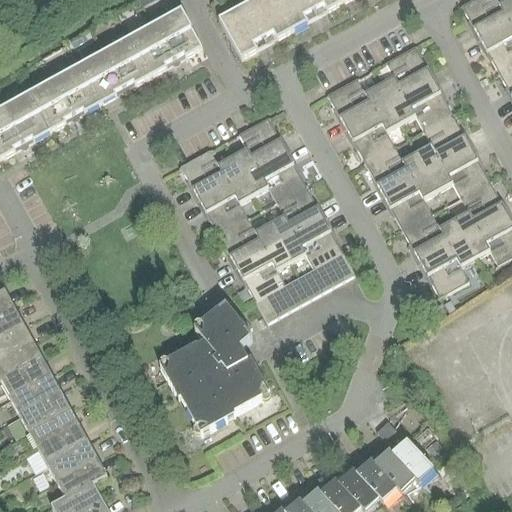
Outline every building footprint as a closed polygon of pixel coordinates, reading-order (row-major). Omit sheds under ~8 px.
[(273,0),(257,0),(245,7),(267,47),(292,33),(273,0)] [(273,0),(292,33),(319,19),(308,0),(273,0)] [(343,0),(308,0),(319,19),(345,4),(343,0)] [(511,1),(499,8),(494,0),(478,0),(462,10),(481,44),(511,26),(511,1)] [(240,62),(267,47),(245,7),(218,22),(240,62)] [(181,15),(133,42),(153,78),(201,51),(181,15)] [(511,26),(481,44),(500,78),(511,71),(511,26)] [(83,46),(79,38),(69,44),(73,51),(83,46)] [(101,107),(153,78),(133,42),(81,70),(101,107)] [(380,90),(391,110),(435,86),(415,50),(386,67),(394,82),(380,90)] [(81,70),(33,97),(54,133),(101,107),(81,70)] [(511,71),(500,78),(511,100),(511,71)] [(365,98),(357,83),(327,99),(347,133),(391,110),(380,90),(365,98)] [(391,110),(402,129),(417,121),(425,136),(454,120),(435,86),(391,110)] [(0,162),(0,163),(54,133),(33,97),(0,115),(0,162)] [(366,168),(397,151),(389,136),(402,129),(391,110),(347,133),(366,168)] [(473,154),(454,120),(425,136),(433,150),(419,158),(430,177),(473,154)] [(234,162),(244,180),(288,157),(268,122),(239,138),(248,154),(234,162)] [(419,158),(405,165),(397,151),(366,168),(384,202),(430,177),(419,158)] [(220,169),(211,153),(180,170),(199,205),(244,180),(234,162),(220,169)] [(440,196),(455,188),(463,203),(491,187),(473,154),(430,177),(440,196)] [(277,207),(306,191),(288,157),(244,180),(255,200),(269,192),(277,207)] [(403,235),(435,218),(427,203),(440,196),(430,177),(384,202),(403,235)] [(199,205),(219,239),(249,222),(241,207),(255,200),(244,180),(199,205)] [(509,221),(491,187),(463,203),(471,217),(457,225),(467,244),(509,221)] [(325,225),(306,191),(277,207),(285,221),(271,229),(282,248),(325,225)] [(457,225),(443,233),(435,218),(403,235),(421,268),(467,244),(457,225)] [(467,244),(477,262),(490,254),(498,270),(511,261),(511,225),(509,221),(467,244)] [(219,239),(237,273),(282,248),(271,229),(257,237),(249,222),(219,239)] [(315,273),(321,270),(332,264),(343,257),(325,225),(282,248),(292,268),(307,260),(315,273)] [(477,262),(467,244),(421,268),(440,302),(469,285),(461,270),(477,262)] [(282,248),(237,273),(256,306),(267,300),(278,294),(285,290),(278,276),(292,268),(282,248)] [(332,264),(344,284),(355,278),(343,257),(332,264)] [(333,290),(344,284),(332,264),(321,270),(333,290)] [(310,276),(322,296),(333,290),(321,270),(315,273),(310,276)] [(311,303),(322,296),(310,276),(299,282),(311,303)] [(289,288),(300,309),(311,303),(299,282),(289,288)] [(285,290),(278,294),(289,315),(300,309),(289,288),(285,290)] [(267,300),(278,321),(289,315),(278,294),(267,300)] [(0,321),(15,313),(5,296),(0,299),(0,321)] [(197,350),(160,370),(179,405),(181,404),(201,440),(236,420),(235,418),(271,398),(251,364),(246,366),(237,355),(252,343),(246,336),(252,331),(227,300),(214,310),(219,316),(195,335),(205,347),(198,351),(197,350)] [(267,300),(256,306),(268,327),(278,321),(267,300)] [(450,305),(444,308),(449,316),(455,313),(450,305)] [(0,343),(24,330),(15,313),(0,321),(0,343)] [(0,343),(0,365),(33,347),(24,330),(0,343)] [(0,365),(0,384),(1,387),(42,364),(33,347),(0,365)] [(1,387),(10,404),(52,381),(42,364),(1,387)] [(10,404),(19,420),(61,397),(52,381),(10,404)] [(19,420),(29,437),(70,415),(61,397),(19,420)] [(29,437),(38,454),(80,432),(70,415),(29,437)] [(38,454),(48,472),(89,449),(80,432),(38,454)] [(436,446),(426,454),(435,464),(444,456),(436,446)] [(387,457),(389,459),(416,488),(419,492),(435,478),(407,448),(399,455),(394,451),(387,457)] [(48,472),(57,488),(98,465),(89,449),(48,472)] [(416,488),(389,459),(381,466),(376,461),(369,467),(371,469),(398,498),(402,502),(416,488)] [(66,504),(92,490),(107,482),(98,465),(57,488),(66,504)] [(352,477),(354,478),(381,508),(384,511),(398,498),(371,469),(363,476),(358,471),(352,477)] [(376,511),(381,508),(354,478),(346,485),(341,480),(334,486),(336,488),(358,511),(376,511)] [(316,496),(318,498),(331,511),(358,511),(336,488),(328,495),(323,490),(316,496)] [(51,511),(93,511),(102,508),(92,490),(66,504),(51,511)] [(331,511),(318,498),(310,505),(305,499),(298,506),(299,507),(303,511),(331,511)]
